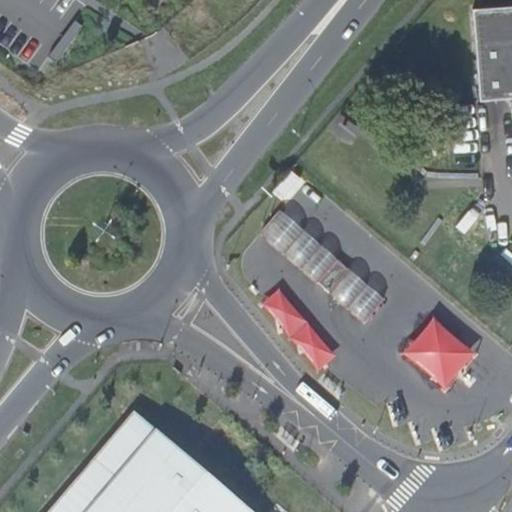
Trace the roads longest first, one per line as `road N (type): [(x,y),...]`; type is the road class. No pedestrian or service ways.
road 1 (primary): [(187,238),(365,0)]
road 2 (primary): [(328,0),(229,104),(186,137),(132,159)]
road 3 (primary): [(132,159),(89,153),(37,179),(14,225),(15,259)]
road 4 (primary): [(94,326),(121,324),(165,298),(187,238)]
road 5 (primary): [(0,429),(94,326)]
